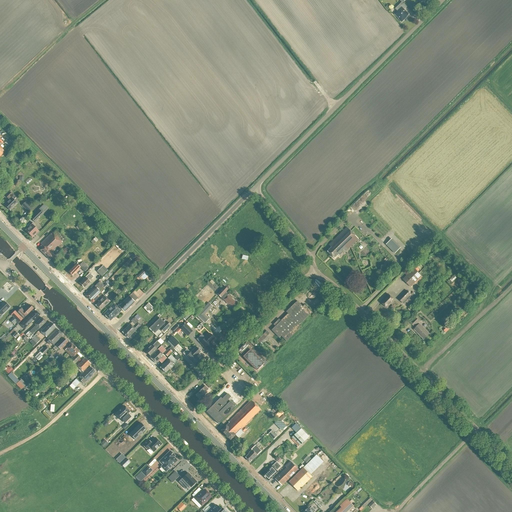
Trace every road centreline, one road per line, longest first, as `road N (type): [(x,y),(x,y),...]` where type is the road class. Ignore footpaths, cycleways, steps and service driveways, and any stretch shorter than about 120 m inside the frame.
road 1 (residential): [(240,511),(2,268)]
road 2 (residential): [(511,465),(316,274)]
road 3 (unclassified): [(254,188),(445,0)]
road 4 (unclassified): [(108,334),(254,188)]
road 5 (residential): [(175,401),(293,284),(316,274)]
road 6 (secondary): [(284,511),(175,401)]
road 7 (track): [(0,452),(49,424),(103,371)]
road 8 (secondary): [(108,334),(23,247)]
